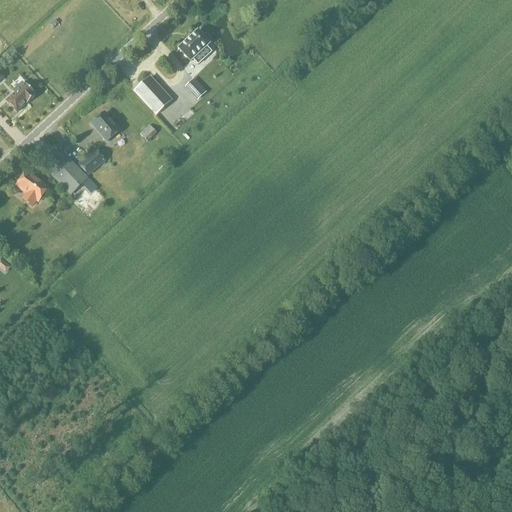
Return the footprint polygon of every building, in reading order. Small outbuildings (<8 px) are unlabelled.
[(210,44),(198,32),(179,49),(191,62),(193,59),(198,65),(212,53),(206,47),(210,44)] [(156,116),(171,102),(150,79),(135,92),(156,116)] [(11,98),(7,102),(12,108),(17,113),(22,109),(26,104),(27,105),(31,101),(35,98),(34,97),(35,96),(34,95),(35,94),(32,91),(30,88),(29,89),(27,87),(25,85),(24,85),(22,83),(18,87),(14,91),(15,92),(16,93),(11,98)] [(197,101),(204,94),(193,83),(186,89),(197,101)] [(92,125),(107,143),(121,132),(105,113),(92,125)] [(150,126),(141,135),(148,143),(157,134),(150,126)] [(96,151),(79,165),(89,176),(106,162),(96,151)] [(67,162),(55,174),(74,193),(88,180),(69,160),(67,162)] [(27,173),(17,188),(26,194),(22,200),(33,207),(37,202),(39,203),(49,189),(27,173)]
